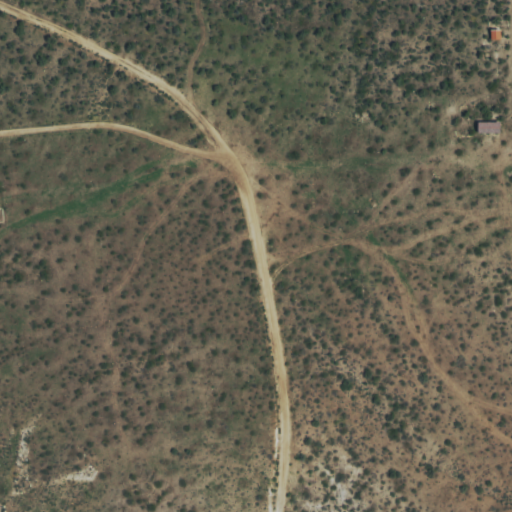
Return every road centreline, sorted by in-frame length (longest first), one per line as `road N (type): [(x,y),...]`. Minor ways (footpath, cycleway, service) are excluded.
road 1 (residential): [(274,511),(278,387),(258,266),(220,167)]
road 2 (residential): [(220,167),(151,90),(0,9)]
road 3 (residential): [(220,167),(95,130),(0,134)]
